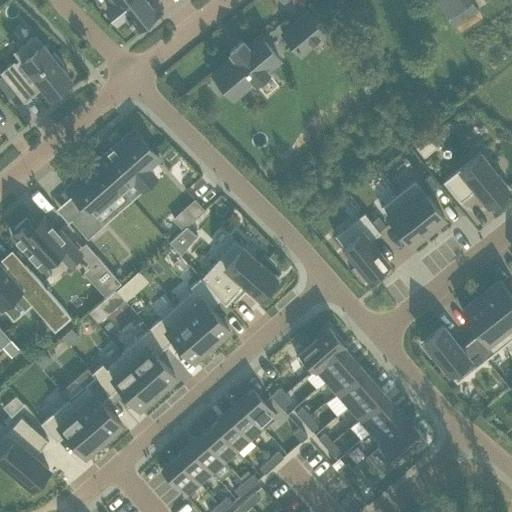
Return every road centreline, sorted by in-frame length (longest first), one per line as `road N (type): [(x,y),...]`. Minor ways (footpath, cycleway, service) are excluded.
road 1 (residential): [(328,283),(69,506)]
road 2 (residential): [(133,78),(328,283)]
road 3 (residential): [(511,229),(371,333)]
road 4 (residential): [(0,186),(133,78)]
road 5 (residential): [(371,333),(470,430)]
road 6 (residential): [(133,78),(233,0)]
road 7 (residential): [(470,430),(377,511)]
